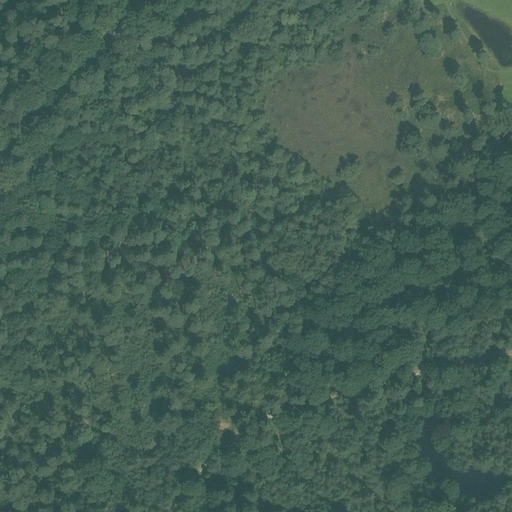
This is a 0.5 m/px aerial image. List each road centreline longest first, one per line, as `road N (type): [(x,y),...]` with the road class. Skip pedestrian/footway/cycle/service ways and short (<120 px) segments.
road 1 (track): [(171,511),(215,452),(246,433),(419,375),(511,355)]
road 2 (unknown): [(178,0),(0,189)]
road 3 (tertiary): [(0,159),(149,0)]
